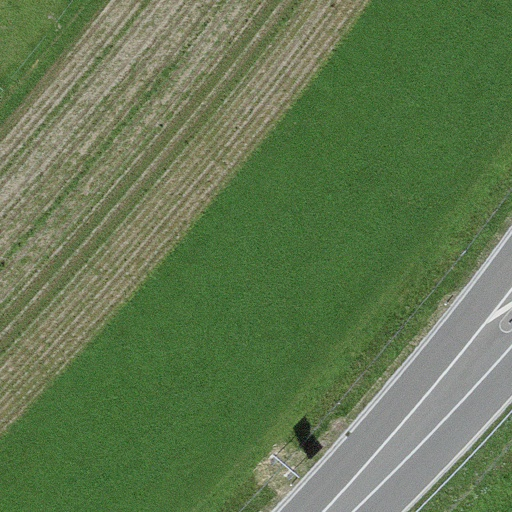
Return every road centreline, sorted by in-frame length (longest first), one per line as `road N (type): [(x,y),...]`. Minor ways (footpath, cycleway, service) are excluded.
road 1 (trunk): [(511,262),(337,511)]
road 2 (trunk): [(339,511),(511,369)]
